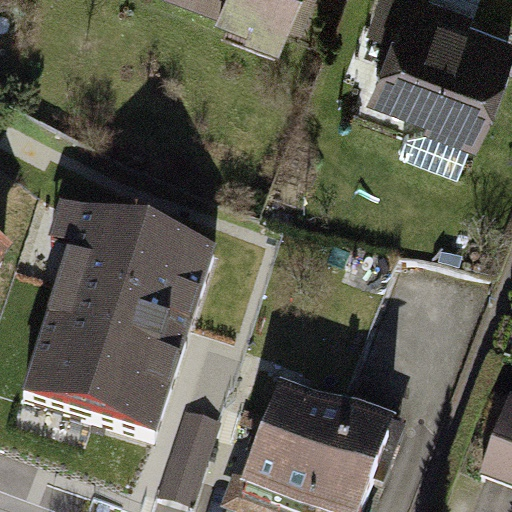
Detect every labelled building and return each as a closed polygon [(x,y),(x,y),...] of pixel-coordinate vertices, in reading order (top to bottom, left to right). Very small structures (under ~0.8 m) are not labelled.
[(170,0),(226,20),(222,30),(296,56),(316,0),(170,0)] [(413,125),(470,146),(511,34),(424,2),(424,0),(377,0),(364,35),(383,42),(362,99),(415,119),(413,125)] [(278,250),(50,175),(0,325),(0,396),(178,455),(200,387),(230,397),(278,250)] [(0,284),(17,254),(0,244),(0,284)] [(373,511),(403,435),(285,390),(240,510),(243,511),(373,511)] [(511,402),(510,402),(478,483),(511,496),(511,402)] [(166,495),(199,505),(221,437),(188,426),(166,495)]
